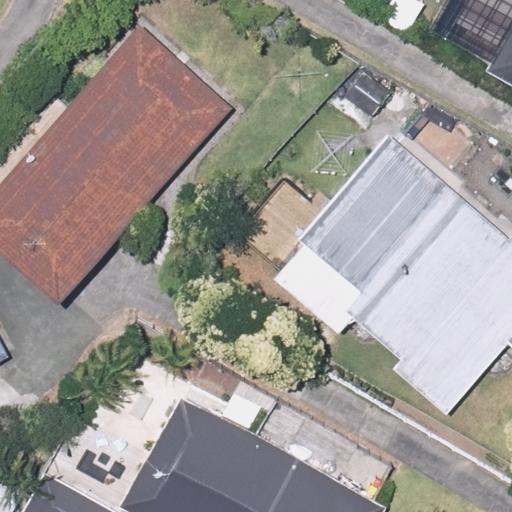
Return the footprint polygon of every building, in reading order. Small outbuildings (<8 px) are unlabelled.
[(147,15),(0,184),(0,222),(77,289),(242,97),(147,15)] [(511,24),(491,62),(511,73),(511,24)] [(250,229),(353,319),(366,304),(398,332),(390,341),(460,403),(511,343),(511,220),(511,219),(511,202),(487,181),(478,191),(450,166),(481,132),(431,88),(401,123),(321,213),(289,185),(250,229)] [(0,301),(0,353),(21,343),(0,301)] [(382,511),(393,493),(114,338),(53,449),(61,453),(28,511),(382,511)]
